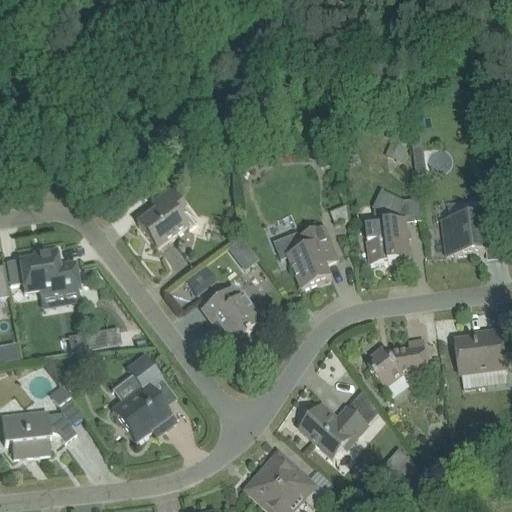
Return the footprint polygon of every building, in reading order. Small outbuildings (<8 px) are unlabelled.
[(397,138),(394,144),(406,149),(409,143),(397,138)] [(424,153),(423,143),(413,144),(414,154),(424,153)] [(406,150),(394,145),(393,144),(388,157),(403,163),(408,151),(406,150)] [(499,152),(475,155),(477,173),(501,170),(499,152)] [(156,212),(137,226),(157,253),(160,251),(173,241),(178,237),(187,230),(190,233),(197,227),(185,210),(183,212),(169,193),(168,194),(152,206),(156,212)] [(389,267),(411,265),(406,224),(398,225),(397,221),(405,204),(382,193),(374,210),(377,227),(367,229),(371,268),(389,266),(389,267)] [(451,223),(443,224),(445,239),(448,259),(455,258),(455,259),(475,257),(487,255),(486,245),(499,243),(501,243),(496,201),(479,203),(479,204),(449,208),(451,223)] [(336,229),(349,223),(348,208),(330,216),(336,229)] [(332,281),(328,271),(327,269),(339,264),(332,245),(325,230),(299,240),(298,237),(275,246),(282,264),(289,261),(303,294),(326,284),(332,281)] [(239,240),(225,250),(242,273),(256,262),(239,240)] [(34,261),(19,264),(25,298),(40,295),(41,300),(81,293),(76,265),(60,268),(57,252),(33,256),(34,261)] [(197,298),(211,287),(215,284),(206,271),(187,286),(197,298)] [(97,280),(96,272),(84,274),(85,282),(97,280)] [(229,292),(218,300),(202,312),(213,327),(217,324),(233,345),(243,337),(245,340),(262,327),(240,298),(236,301),(229,292)] [(118,333),(88,338),(69,341),(71,356),(91,353),(120,348),(118,333)] [(484,341),(456,345),(461,379),(508,373),(503,333),(484,336),(484,341)] [(404,380),(410,387),(430,384),(427,363),(425,344),(409,346),(410,354),(402,355),(392,362),(384,352),(372,361),(376,367),(370,372),(382,388),(387,394),(387,393),(404,380)] [(176,426),(151,393),(163,384),(144,359),(126,372),(132,380),(141,392),(121,407),(112,414),(136,446),(160,429),(165,435),(176,426)] [(44,365),(62,390),(73,381),(63,367),(61,368),(57,362),(44,365)] [(60,411),(70,403),(60,390),(49,399),(59,412),(60,411)] [(301,433),(316,447),(333,462),(344,450),(347,452),(368,429),(363,425),(348,412),(339,423),(323,409),(301,433)] [(48,437),(52,437),(57,438),(61,442),(65,447),(77,439),(61,418),(48,419),(48,416),(2,421),(5,449),(12,448),(14,463),(50,459),(48,437)] [(381,428),(366,446),(385,463),(401,445),(381,428)] [(379,477),(398,494),(419,471),(400,454),(379,477)] [(248,493),(263,507),(268,511),(294,511),(303,502),(314,511),(322,502),(311,493),(315,489),(279,458),(281,460),(269,473),(267,471),(248,493)] [(345,511),(352,505),(337,492),(330,499),(344,511),(345,511)]
